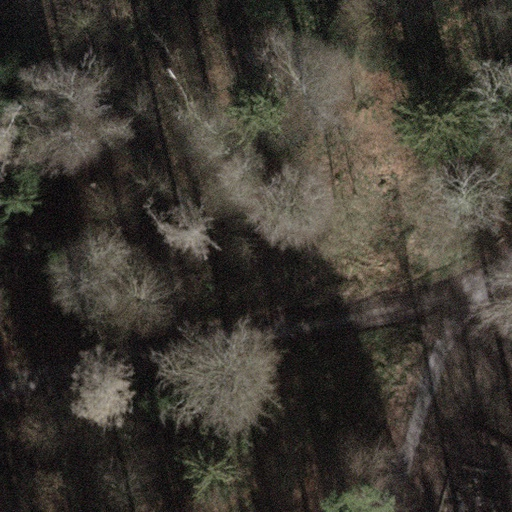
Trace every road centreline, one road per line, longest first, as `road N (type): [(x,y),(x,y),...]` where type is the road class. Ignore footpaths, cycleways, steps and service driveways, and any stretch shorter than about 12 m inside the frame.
road 1 (track): [(511,252),(433,286),(0,389)]
road 2 (track): [(511,329),(390,511)]
